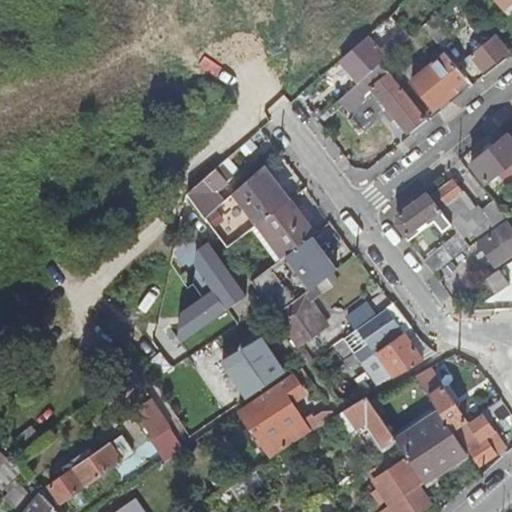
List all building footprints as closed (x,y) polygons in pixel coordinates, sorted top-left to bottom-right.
[(337,40),(388,0),(338,0),(318,16),(337,40)] [(511,2),(511,0),(496,0),(504,10),(511,2)] [(504,54),(508,58),(511,55),(511,52),(510,50),(507,51),(476,10),(466,17),(485,42),(469,55),(482,72),(504,54)] [(368,38),(341,61),(348,69),(345,72),(352,80),(355,77),(360,83),(381,64),(391,56),(411,38),(406,31),(381,53),(368,38)] [(452,91),(465,80),(445,55),(411,82),(434,110),(454,94),(452,91)] [(360,83),(355,87),(340,101),(349,113),(364,98),(361,95),(370,87),(388,110),(395,118),(407,134),(424,118),(389,74),(381,64),(360,83)] [(395,118),(388,110),(383,113),(390,122),(395,118)] [(424,118),(407,134),(410,138),(429,123),(424,118)] [(511,137),(510,135),(473,165),(487,183),(511,163),(511,137)] [(242,163),(233,152),(187,191),(206,217),(219,205),(223,201),(215,191),(242,163)] [(265,164),(269,160),(265,155),(261,159),(265,164)] [(260,168),(234,192),(258,225),(286,203),(290,200),(278,183),(273,186),(260,168)] [(459,233),(469,247),(507,219),(494,202),(481,212),(478,208),(475,210),(452,180),(433,195),(442,208),(441,209),(453,226),(459,233)] [(428,193),(397,217),(396,228),(408,244),(436,223),(444,234),(453,226),(441,209),(428,193)] [(315,234),(290,200),(286,203),(258,225),(283,257),(288,254),(312,236),(315,234)] [(511,255),(511,231),(507,223),(478,243),(494,267),(511,255)] [(283,257),(258,225),(251,230),(276,263),(283,257)] [(422,262),(432,275),(469,247),(459,233),(442,247),(422,262)] [(312,288),(337,270),(312,236),(288,254),(312,288)] [(197,249),(195,264),(213,289),(203,296),(182,310),(178,337),(181,342),(246,296),(208,242),(197,249)] [(194,281),(203,296),(213,289),(195,264),(194,281)] [(275,316),(295,301),(270,267),(251,281),(266,303),(275,316)] [(485,280),(495,295),(509,286),(498,271),(485,280)] [(327,327),(304,294),(295,301),(275,316),(297,344),(299,348),(303,345),(327,327)] [(356,330),(376,315),(368,304),(347,319),(356,330)] [(410,328),(392,304),(385,309),(403,333),(410,328)] [(377,352),(403,333),(385,309),(384,310),(376,315),(356,330),(344,339),(362,363),(363,362),(377,352)] [(410,328),(403,333),(422,360),(431,355),(410,328)] [(394,376),(422,360),(403,333),(377,352),(392,374),(394,376)] [(258,339),(230,355),(222,361),(231,374),(240,386),(249,397),(283,373),(258,339)] [(310,364),(314,361),(303,345),(299,348),(309,363),(310,364)] [(378,384),(392,374),(377,352),(363,362),(378,384)] [(302,367),(293,374),(299,384),(309,377),(302,367)] [(431,401),(450,429),(465,420),(442,386),(439,389),(426,370),(414,377),(431,401)] [(232,392),(240,386),(231,374),(223,380),(232,392)] [(308,416),(302,419),(291,402),(299,398),(303,390),(299,384),(293,374),(239,410),(250,429),(252,428),(271,456),(309,430),(311,432),(320,426),(319,425),(336,414),(334,410),(322,410),(313,415),(308,416)] [(384,448),(395,440),(389,430),(366,397),(344,411),(356,429),(366,422),(384,448)] [(166,460),(183,448),(151,398),(135,410),(166,460)] [(507,424),(511,421),(511,413),(501,398),(493,403),(496,408),(507,424)] [(424,482),(425,483),(467,454),(452,431),(450,429),(431,401),(389,430),(395,440),(407,458),(424,482)] [(486,415),(496,408),(493,403),(483,410),(484,413),(457,431),(479,464),(506,447),(486,415)] [(92,456),(58,480),(50,486),(61,503),(134,453),(121,435),(92,456)] [(55,474),(58,480),(92,456),(88,451),(55,474)] [(420,485),(424,482),(407,458),(374,480),(390,505),(378,511),(413,511),(429,501),(420,485)] [(33,496),(14,477),(3,489),(24,505),(33,496)] [(55,507),(43,495),(36,499),(25,511),(57,511),(53,509),(55,507)] [(119,511),(141,511),(135,502),(119,511)]
